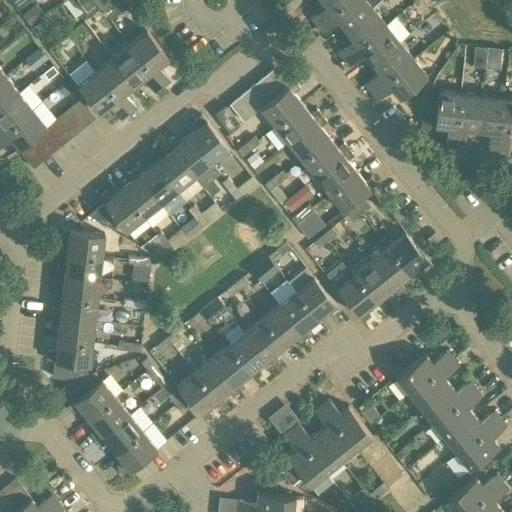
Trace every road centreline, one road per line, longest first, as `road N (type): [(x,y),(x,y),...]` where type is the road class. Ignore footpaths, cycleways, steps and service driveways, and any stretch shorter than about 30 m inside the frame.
road 1 (residential): [(177,471),(334,345),(349,361),(460,274)]
road 2 (residential): [(262,53),(218,90),(192,91),(5,231)]
road 3 (residential): [(462,235),(312,50),(278,42),(262,53)]
road 4 (residential): [(0,383),(14,247),(5,231)]
road 5 (residential): [(0,422),(43,425),(111,511)]
road 6 (residential): [(511,376),(460,310),(460,274)]
